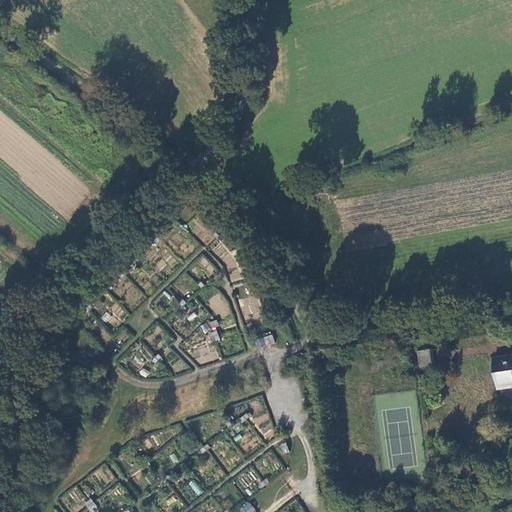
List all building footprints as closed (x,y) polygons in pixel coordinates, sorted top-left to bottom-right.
[(162,234),(156,240),(159,243),(165,237),(162,234)] [(136,264),(131,268),(134,272),(139,268),(136,264)] [(126,269),(120,275),(123,278),(129,272),(126,269)] [(120,277),(115,282),(119,286),(124,281),(120,277)] [(188,303),(185,300),(182,303),(179,306),(185,312),(188,309),(185,306),(188,303)] [(91,304),(85,310),(88,313),(94,307),(91,304)] [(212,330),(208,323),(202,327),(207,334),(212,330)] [(218,331),(210,334),(212,338),(215,336),(217,340),(221,339),(218,331)] [(272,334),(264,336),(266,344),(274,341),(272,334)] [(436,349),(417,351),(420,369),(439,366),(436,349)] [(160,355),(154,361),(157,364),(163,358),(160,355)] [(511,356),(494,359),(498,386),(511,384),(511,356)] [(160,362),(155,366),(160,371),(165,366),(160,362)] [(247,414),(241,419),(244,422),(250,417),(247,414)] [(288,443),(282,445),(285,454),(291,452),(288,443)] [(208,444),(202,449),(205,453),(211,448),(208,444)] [(145,457),(141,459),(144,462),(141,465),(143,468),(150,463),(145,457)] [(169,476),(162,481),(165,485),(172,479),(169,476)] [(195,496),(202,493),(195,479),(189,482),(195,496)] [(267,479),(261,484),(264,487),(270,482),(267,479)] [(92,498),(85,504),(90,510),(97,505),(92,498)] [(254,511),(257,510),(250,503),(243,509),(245,511),(254,511)]
